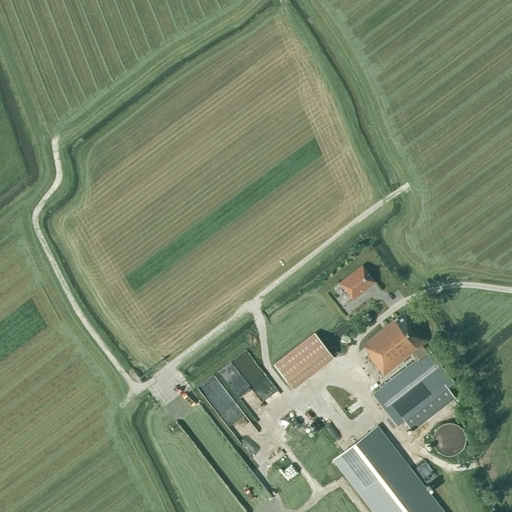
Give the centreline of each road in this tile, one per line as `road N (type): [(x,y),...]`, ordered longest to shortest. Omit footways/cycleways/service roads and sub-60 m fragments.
road 1 (track): [(291,404),(266,372),(256,305),(406,188)]
road 2 (track): [(136,397),(75,314),(31,224),(58,178),(55,140)]
road 3 (track): [(384,205),(375,171),(282,0)]
road 4 (track): [(336,365),(400,438),(449,473),(494,467)]
road 5 (track): [(256,305),(115,413)]
